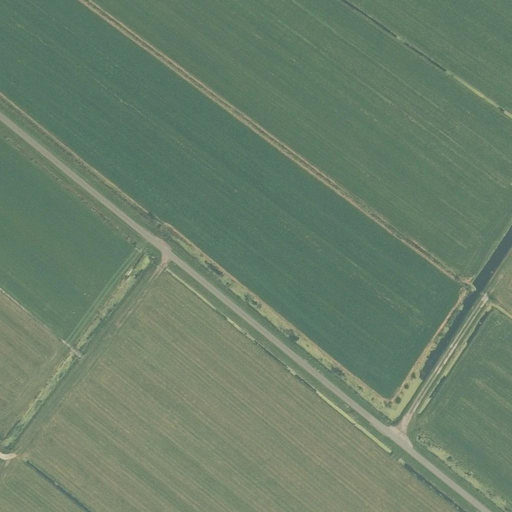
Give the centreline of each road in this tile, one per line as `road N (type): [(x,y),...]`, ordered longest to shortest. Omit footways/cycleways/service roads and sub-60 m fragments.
road 1 (unclassified): [(485,511),(0,116)]
road 2 (track): [(394,437),(511,259)]
